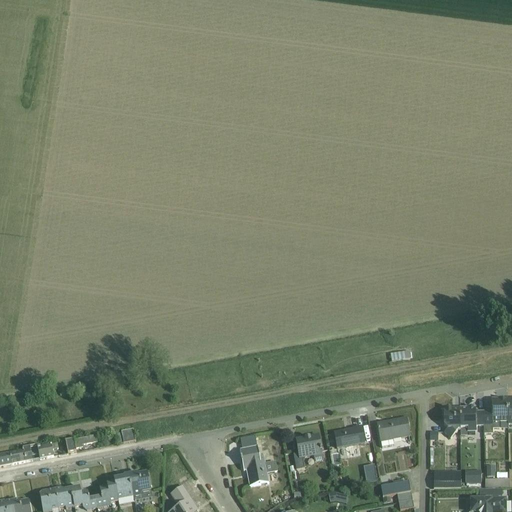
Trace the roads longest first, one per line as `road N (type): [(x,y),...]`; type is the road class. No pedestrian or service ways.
road 1 (track): [(0,447),(511,352)]
road 2 (residential): [(511,384),(201,436)]
road 3 (residential): [(0,476),(201,436)]
